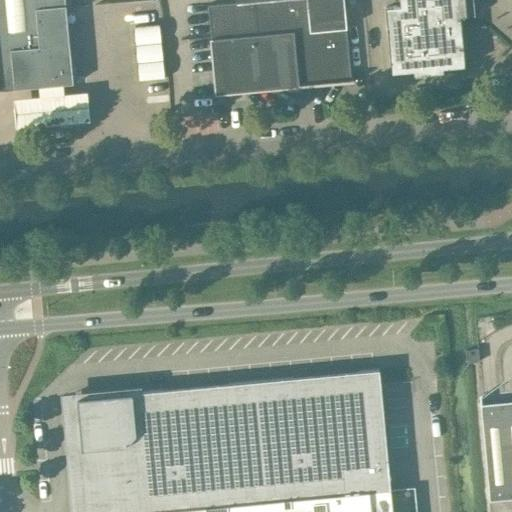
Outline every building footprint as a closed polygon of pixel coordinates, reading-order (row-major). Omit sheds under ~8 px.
[(65,0),(0,0),(0,89),(15,88),(39,86),(44,86),(63,84),(73,83),(66,6),(65,0)] [(344,0),(235,0),(236,2),(207,4),(216,93),(352,80),(344,0)] [(474,15),(472,0),(398,0),(399,6),(385,7),(391,73),(412,71),(413,75),(444,72),(443,68),(464,66),(459,16),(474,15)] [(141,26),(143,80),(169,79),(166,25),(141,26)] [(479,361),(478,349),(467,351),(468,362),(479,361)] [(78,412),(87,511),(392,511),(391,489),(369,491),(367,472),(388,470),(379,369),(93,396),(78,412)] [(511,498),(511,400),(482,404),(481,394),(479,394),(489,501),(511,498)]
